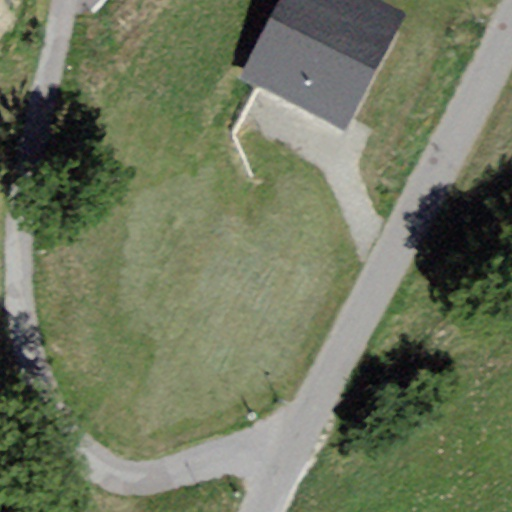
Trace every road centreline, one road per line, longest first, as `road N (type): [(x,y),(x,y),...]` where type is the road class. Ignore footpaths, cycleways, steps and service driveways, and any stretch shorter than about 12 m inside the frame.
road 1 (residential): [(65,0),(17,260),(36,395),(112,481),(176,477),(306,425)]
road 2 (unclassified): [(306,425),(511,22)]
